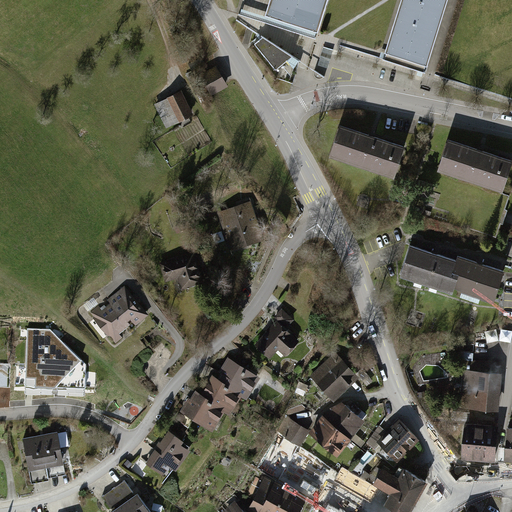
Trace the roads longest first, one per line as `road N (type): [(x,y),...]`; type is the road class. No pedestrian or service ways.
road 1 (tertiary): [(328,218),(395,391),(460,493)]
road 2 (residential): [(328,218),(290,245),(260,300),(181,377),(135,440)]
road 3 (residential): [(511,125),(349,93),(312,99),(275,120)]
road 4 (residential): [(135,440),(57,495),(0,508)]
road 5 (residential): [(135,440),(96,415),(0,414)]
road 6 (tertiary): [(201,0),(275,120)]
